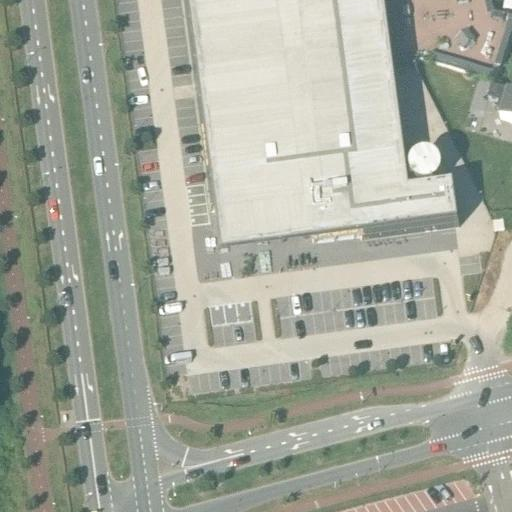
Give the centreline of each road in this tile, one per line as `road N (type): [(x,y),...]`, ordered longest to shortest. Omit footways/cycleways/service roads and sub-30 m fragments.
road 1 (secondary): [(30,0),(99,511)]
road 2 (secondary): [(140,444),(81,0)]
road 3 (residential): [(511,388),(194,475)]
road 4 (residential): [(203,511),(511,429)]
